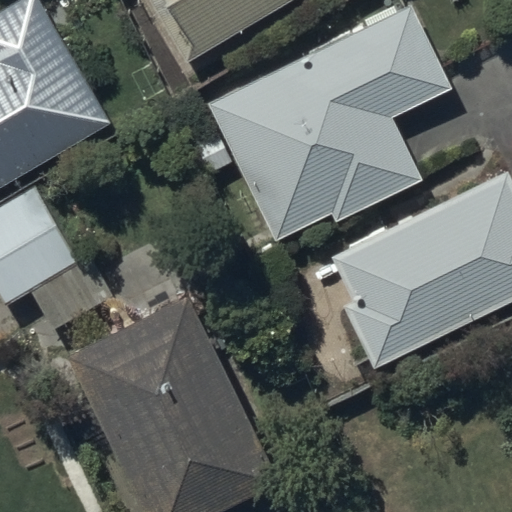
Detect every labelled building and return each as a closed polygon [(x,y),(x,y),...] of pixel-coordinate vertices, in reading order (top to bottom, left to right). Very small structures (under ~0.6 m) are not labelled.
[(0,185),(109,121),(39,0),(12,0),(0,7),(0,185)] [(147,0),(183,63),(291,0),(147,0)] [(412,1),(205,100),(219,129),(193,141),(208,172),(234,159),(274,242),(330,213),(334,222),(422,180),(391,116),(453,86),(412,1)] [(511,181),(506,169),(329,255),(351,298),(340,304),(372,369),(511,298),(511,181)] [(38,184),(0,204),(0,298),(3,303),(29,288),(52,328),(111,294),(88,252),(79,257),(38,184)] [(186,289),(63,350),(142,511),(254,511),(255,511),(246,495),(280,478),(186,289)]
